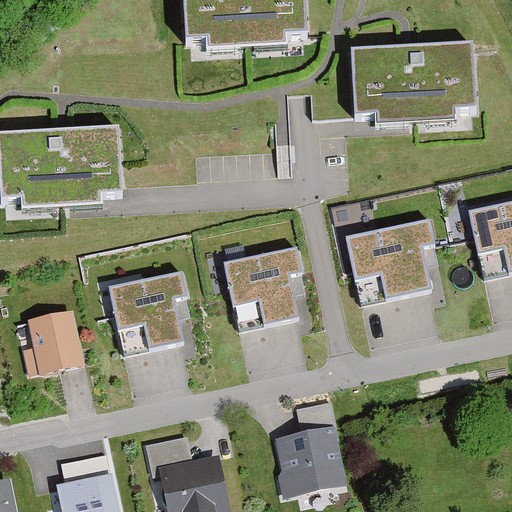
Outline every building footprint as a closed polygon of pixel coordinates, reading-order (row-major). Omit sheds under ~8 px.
[(305,0),(183,0),(186,41),(206,40),(206,51),(286,47),(285,35),(307,34),(305,0)] [(352,52),(355,116),(377,115),(378,126),(455,123),(455,110),(476,109),(473,46),(352,52)] [(119,129),(0,136),(0,180),(1,202),(23,200),(23,211),(100,207),(99,195),(123,194),(119,129)] [(511,207),(470,216),(485,285),(511,278),(511,207)] [(430,227),(350,243),(363,308),(433,294),(424,250),(435,248),(430,227)] [(298,252),(226,268),(240,335),(299,322),(290,278),(303,276),(298,252)] [(183,276),(111,292),(126,358),(184,345),(175,303),(189,300),(183,276)] [(27,320),(34,351),(26,352),(31,378),(84,367),(72,310),(27,320)] [(297,411),(302,434),(335,427),(331,404),(297,411)] [(283,500),(348,487),(336,432),(335,427),(302,434),(276,439),(282,469),(278,477),(283,500)] [(158,468),(192,461),(188,438),(145,447),(152,479),(160,477),(158,468)] [(62,464),(65,483),(109,475),(106,456),(62,464)] [(166,511),(231,511),(221,463),(220,456),(192,461),(158,468),(160,477),(166,511)] [(65,483),(57,485),(58,493),(61,511),(119,511),(112,474),(109,475),(65,483)] [(0,511),(17,511),(10,479),(0,480),(0,511)]
